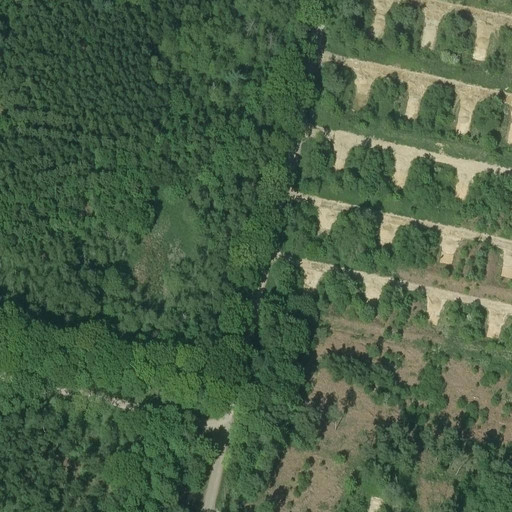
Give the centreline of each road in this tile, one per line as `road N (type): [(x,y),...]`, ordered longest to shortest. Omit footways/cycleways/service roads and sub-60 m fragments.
road 1 (track): [(327,0),(225,432)]
road 2 (unknown): [(270,255),(511,309)]
road 3 (unknown): [(285,198),(511,247)]
road 4 (track): [(0,380),(225,432)]
road 5 (unknown): [(297,126),(511,173)]
road 6 (unknown): [(314,58),(511,99)]
